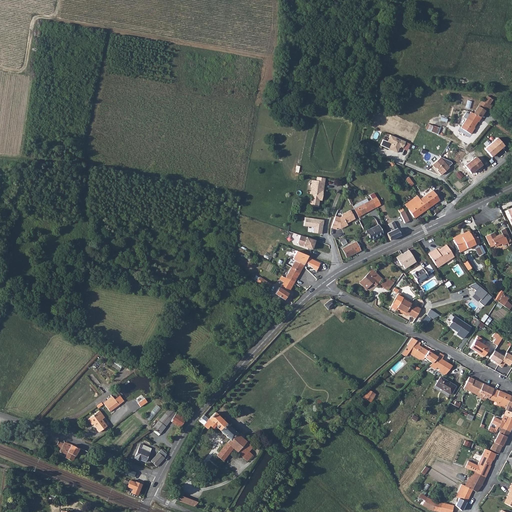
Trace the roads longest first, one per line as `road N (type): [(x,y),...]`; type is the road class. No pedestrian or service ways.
road 1 (tertiary): [(159,477),(211,395),(322,283)]
road 2 (residential): [(322,283),(511,386)]
road 3 (residential): [(0,415),(159,477)]
road 4 (tertiary): [(322,283),(444,219)]
road 5 (track): [(117,511),(0,465)]
